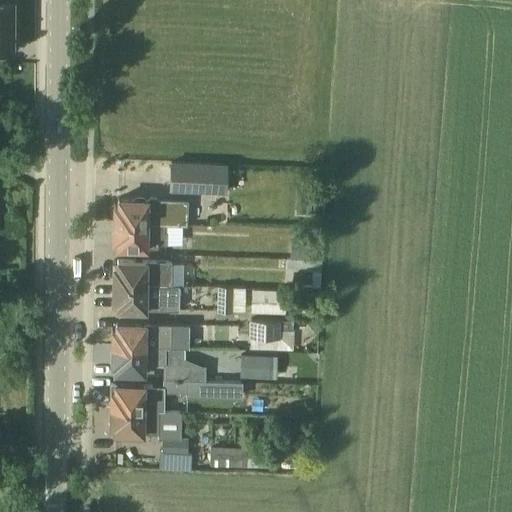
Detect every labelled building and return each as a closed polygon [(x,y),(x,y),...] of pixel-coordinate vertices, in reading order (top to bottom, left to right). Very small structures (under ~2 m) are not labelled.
[(0,0),(0,45),(9,45),(13,41),(13,0),(0,0)] [(213,183),(213,164),(213,163),(171,162),(170,191),(212,192),(213,183)] [(302,194),(302,205),(322,206),(322,196),(302,194)] [(114,204),(114,222),(163,223),(166,223),(184,224),(185,200),(167,199),(147,199),(147,198),(118,198),(118,204),(114,204)] [(163,223),(114,222),(114,239),(118,240),(118,246),(156,247),(156,242),(165,242),(166,230),(163,230),(163,223)] [(311,239),(291,238),(290,257),(309,259),(311,239)] [(286,258),(285,270),(312,271),(311,278),(320,279),(321,261),(286,258)] [(113,266),(113,284),(160,284),(171,285),(171,284),(171,261),(117,259),(117,266),(113,266)] [(160,284),(113,284),(112,301),(116,301),(117,308),(178,309),(178,308),(176,308),(176,286),(178,286),(178,284),(171,284),(171,285),(160,284)] [(233,312),(233,311),(234,286),(218,286),(217,312),(233,312)] [(284,290),(252,288),(251,311),(283,313),(284,290)] [(278,338),(279,330),(279,320),(250,319),(249,337),(278,338)] [(281,330),(293,330),(293,320),(279,320),(279,330),(281,330)] [(112,346),(164,347),(169,347),(169,323),(116,322),(116,328),(112,328),(112,346)] [(153,371),(163,371),(164,347),(112,346),(111,364),(115,364),(115,370),(144,371),(144,370),(153,371)] [(267,378),(268,355),(240,353),(239,377),(267,378)] [(188,368),(188,379),(205,379),(205,368),(188,368)] [(188,379),(187,379),(186,396),(241,398),(242,381),(205,379),(188,379)] [(111,407),(161,408),(161,389),(152,389),(152,385),(143,385),(143,384),(115,383),(115,390),(111,390),(111,407)] [(161,408),(111,407),(110,425),(114,425),(114,432),(179,433),(180,411),(162,410),(162,408),(161,408)] [(299,419),(287,419),(287,428),(299,429),(299,419)] [(188,438),(162,437),(162,451),(188,452),(188,438)] [(246,449),(210,447),(210,464),(246,466),(246,449)]
